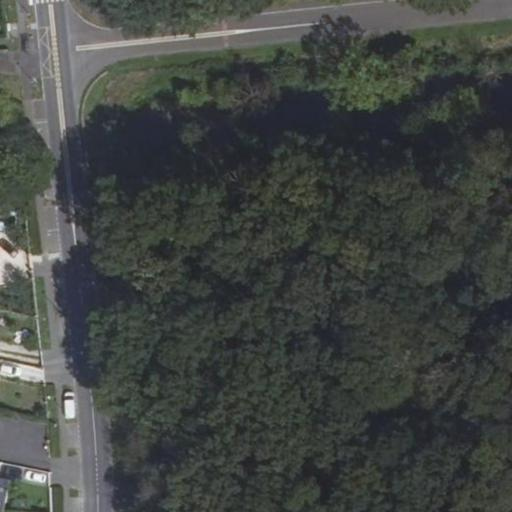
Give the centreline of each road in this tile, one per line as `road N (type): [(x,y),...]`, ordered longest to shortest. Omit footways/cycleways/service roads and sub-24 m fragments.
road 1 (residential): [(97,511),(55,51)]
road 2 (residential): [(511,0),(55,51)]
